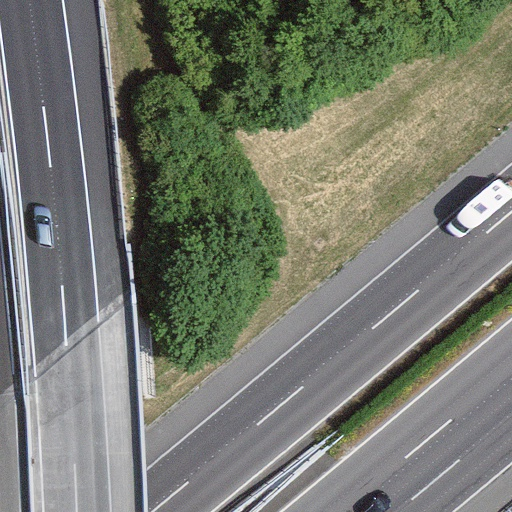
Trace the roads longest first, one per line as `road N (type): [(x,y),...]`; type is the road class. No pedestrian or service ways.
road 1 (motorway): [(76,511),(50,167),(28,0)]
road 2 (motorway): [(511,212),(153,511)]
road 3 (motorway): [(341,511),(511,368)]
